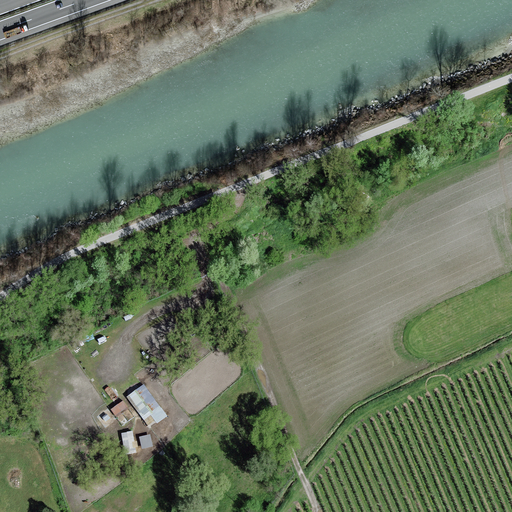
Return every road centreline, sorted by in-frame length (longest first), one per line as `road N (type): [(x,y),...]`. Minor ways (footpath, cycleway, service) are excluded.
road 1 (track): [(511,76),(145,220),(0,296)]
road 2 (track): [(185,205),(317,511)]
road 3 (track): [(0,55),(152,0)]
